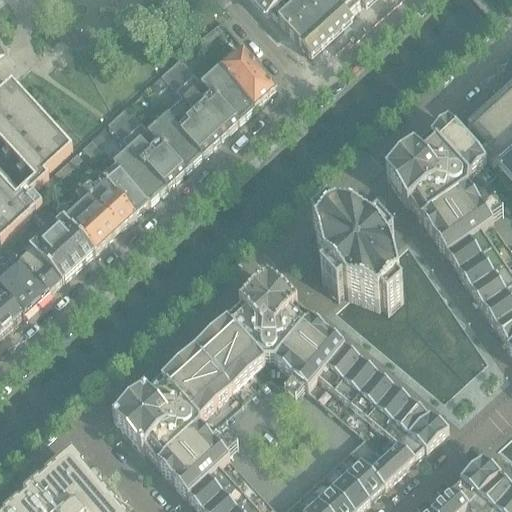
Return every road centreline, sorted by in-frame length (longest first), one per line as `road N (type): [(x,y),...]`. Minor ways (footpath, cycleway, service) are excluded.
road 1 (residential): [(83,437),(511,45)]
road 2 (residential): [(313,95),(0,378)]
road 3 (unknown): [(434,487),(256,283)]
road 4 (residential): [(407,511),(511,411)]
road 5 (residential): [(420,0),(313,95)]
road 6 (residential): [(313,95),(228,0)]
